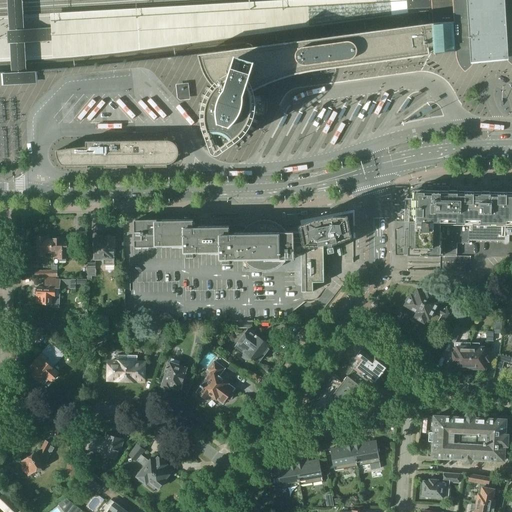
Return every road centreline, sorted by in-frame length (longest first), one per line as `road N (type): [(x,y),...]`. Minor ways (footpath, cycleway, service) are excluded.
road 1 (residential): [(263,421),(370,279),(377,259),(375,177)]
road 2 (residential): [(229,468),(177,428),(133,409),(5,412)]
road 3 (secondary): [(274,193),(42,193)]
road 4 (residential): [(5,412),(12,217)]
road 5 (residential): [(263,421),(287,434),(307,433),(409,394)]
road 6 (unknown): [(316,303),(377,259),(453,263)]
road 7 (secondary): [(375,177),(450,159),(511,156)]
road 8 (secondary): [(511,143),(375,165)]
